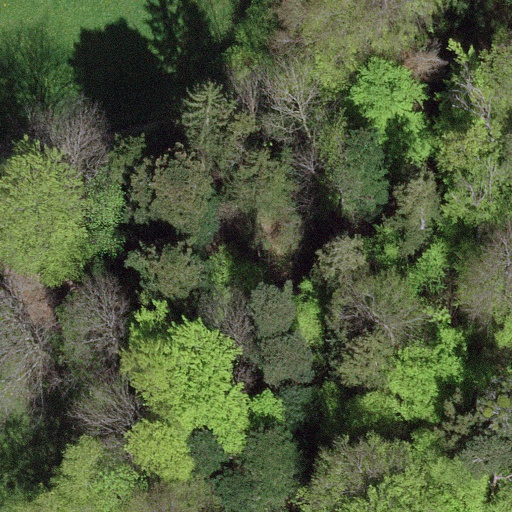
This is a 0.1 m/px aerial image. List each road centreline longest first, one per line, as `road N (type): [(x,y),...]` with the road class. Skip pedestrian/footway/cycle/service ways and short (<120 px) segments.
road 1 (track): [(59,511),(174,398),(388,211),(511,140)]
road 2 (track): [(511,53),(108,139),(0,173)]
